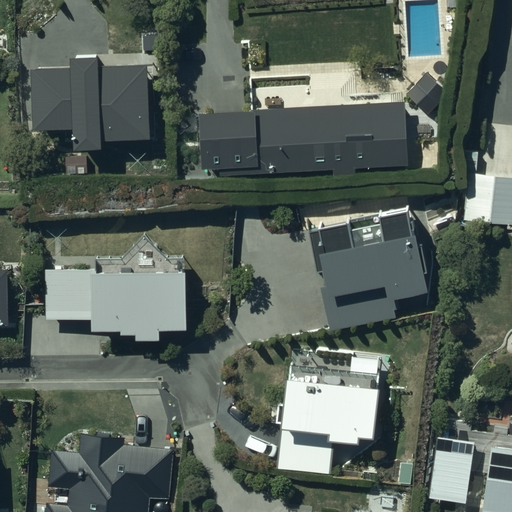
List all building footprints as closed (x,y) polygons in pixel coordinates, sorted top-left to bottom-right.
[(71,67),(33,68),(34,128),(74,127),(74,150),(102,149),(102,139),(150,138),(148,65),(99,67),(99,59),(71,60),(71,67)] [(195,63),(177,63),(177,102),(195,102),(195,63)] [(448,96),(426,76),(407,97),(428,117),(448,96)] [(256,123),(199,125),(201,175),(219,174),(219,180),(331,176),(331,171),(406,168),(404,110),(255,117),(256,123)] [(511,180),(469,176),(464,222),(511,226),(511,180)] [(327,281),(321,282),(331,322),(403,308),(400,294),(428,288),(424,267),(429,266),(423,237),(417,238),(416,233),(413,234),(408,208),(380,214),(381,220),(351,226),(350,220),(320,226),(323,241),(319,242),(327,281)] [(94,275),(45,274),(45,323),(91,324),(91,339),(120,339),(120,342),(136,342),(136,347),(158,347),(158,338),(185,338),(186,282),(94,281),(94,275)] [(319,392),(286,389),(278,471),(329,476),(331,450),(357,452),(358,446),(371,447),(376,396),(331,392),(332,387),(319,386),(319,392)] [(474,445),(438,440),(429,501),(465,507),(474,445)] [(511,511),(511,455),(491,453),(483,511),(511,511)]
